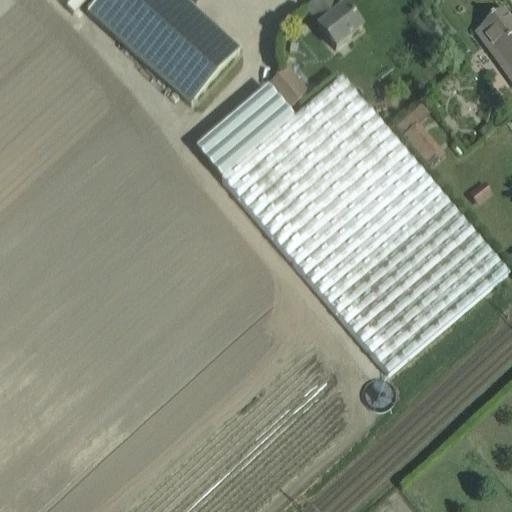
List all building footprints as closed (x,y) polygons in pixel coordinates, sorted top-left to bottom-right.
[(98,0),(85,15),(117,43),(189,108),(239,53),(179,0),(98,0)] [(332,0),(317,0),(311,6),(306,10),(320,27),(317,30),(335,51),(361,29),(343,8),(341,9),(332,0)] [(475,34),(487,50),(511,84),(511,25),(503,13),(475,34)] [(267,90),(287,112),(307,94),(287,72),(267,90)] [(264,90),(193,150),(387,379),(508,277),(339,78),(290,120),(264,90)] [(420,107),(392,131),(427,173),(444,158),(417,125),(428,116),(420,107)] [(443,156),(455,149),(438,119),(426,125),(443,156)] [(488,196),(505,189),(500,177),(483,185),(488,196)]
